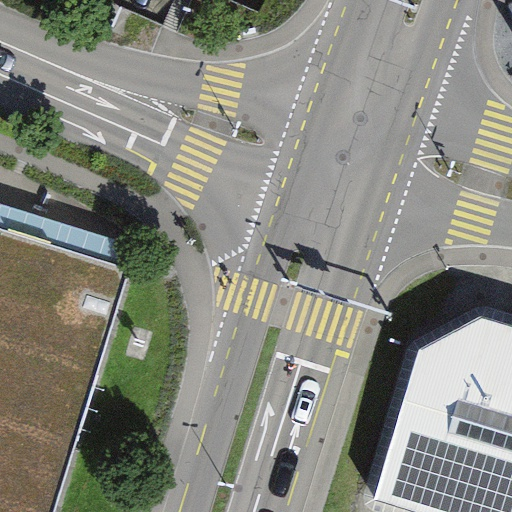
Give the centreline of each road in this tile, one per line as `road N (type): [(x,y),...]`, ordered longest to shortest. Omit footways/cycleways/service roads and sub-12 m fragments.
road 1 (secondary): [(316,149),(193,511)]
road 2 (secondary): [(256,511),(378,158)]
road 3 (residential): [(0,41),(108,87),(316,149)]
road 4 (secondary): [(378,158),(441,0)]
road 5 (secondary): [(376,0),(316,149)]
road 6 (residential): [(378,158),(421,162),(511,192)]
